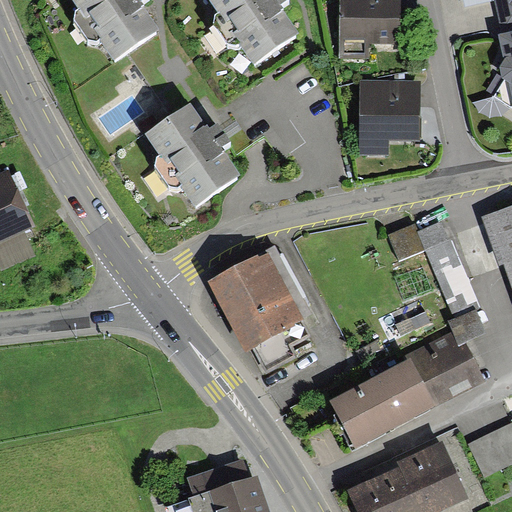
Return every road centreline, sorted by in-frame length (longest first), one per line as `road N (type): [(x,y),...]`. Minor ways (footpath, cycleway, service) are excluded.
road 1 (residential): [(462,179),(268,220),(218,242),(149,294)]
road 2 (secondary): [(149,294),(68,177),(0,45)]
road 3 (secondary): [(149,294),(261,434),(311,511)]
road 4 (residential): [(428,0),(462,179)]
road 5 (residential): [(149,294),(104,312),(0,326)]
